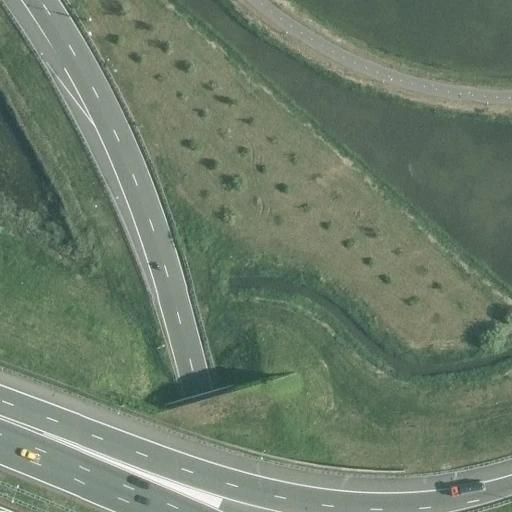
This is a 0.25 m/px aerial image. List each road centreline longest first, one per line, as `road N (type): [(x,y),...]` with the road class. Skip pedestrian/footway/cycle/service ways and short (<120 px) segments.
road 1 (motorway): [(37,0),(92,91),(138,193),(231,511)]
road 2 (motorway): [(511,484),(402,503),(55,461)]
road 3 (motorway): [(185,511),(55,461)]
